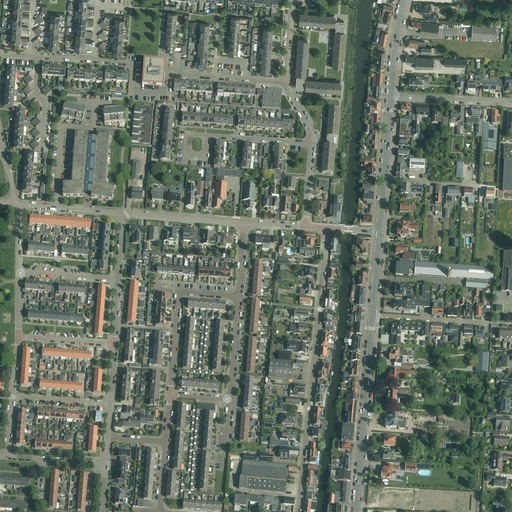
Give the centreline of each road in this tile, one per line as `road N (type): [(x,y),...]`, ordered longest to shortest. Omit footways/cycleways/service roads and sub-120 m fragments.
road 1 (residential): [(298,511),(327,228)]
road 2 (residential): [(93,61),(133,63),(131,91),(140,92),(166,93),(171,73),(285,82)]
road 3 (tertiary): [(356,511),(372,316)]
road 4 (residential): [(169,394),(177,291),(237,296)]
road 5 (residential): [(57,207),(60,132),(93,127),(94,102)]
road 6 (residential): [(390,97),(511,103)]
